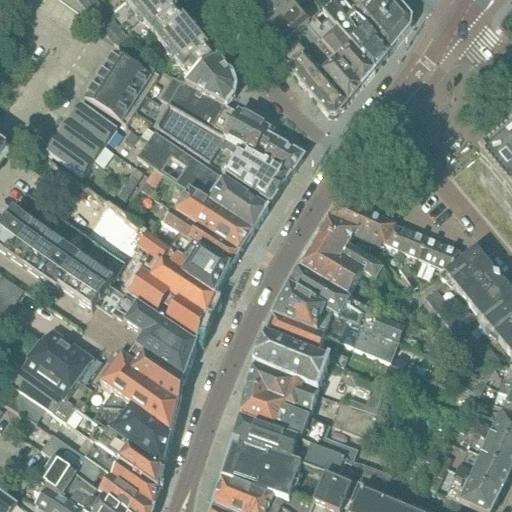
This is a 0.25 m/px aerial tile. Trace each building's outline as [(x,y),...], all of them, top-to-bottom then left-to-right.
[(91,0),(83,6),(88,13),(100,4),(96,0),(91,0)] [(123,0),(191,83),(219,62),(218,60),(215,63),(209,55),(211,53),(185,21),(182,23),(177,17),(180,15),(168,0),(123,0)] [(230,0),(245,18),(266,0),(230,0)] [(266,0),(245,18),(260,36),(294,8),(288,0),(266,0)] [(413,20),(405,12),(395,0),(370,0),(368,2),(402,42),(411,30),(413,20)] [(389,57),(402,42),(368,2),(362,7),(352,15),(360,24),(389,57)] [(105,11),(100,4),(88,13),(94,20),(105,11)] [(334,5),(323,14),(329,21),(375,74),(389,57),(360,24),(352,31),(345,22),(346,21),(334,5)] [(298,36),(308,27),(309,26),(294,8),(260,36),(275,55),(291,41),(298,36)] [(317,14),(312,9),(305,14),(310,20),(317,14)] [(94,20),(99,27),(111,18),(105,11),(94,20)] [(116,25),(111,18),(99,27),(104,34),(116,25)] [(322,45),(336,61),(362,90),(375,74),(329,21),(320,28),(314,22),(309,26),(308,27),(318,40),(322,45)] [(112,37),(113,38),(122,32),(116,25),(104,34),(108,39),(112,37)] [(122,32),(113,38),(116,43),(114,46),(117,47),(127,38),(122,32)] [(304,90),(321,76),(327,70),(309,48),(298,36),(291,41),(275,55),(304,90)] [(133,46),(127,38),(117,47),(126,52),(133,46)] [(327,70),(321,76),(347,107),(362,90),(336,61),(322,45),(318,40),(309,48),(327,70)] [(137,72),(114,57),(85,104),(126,130),(159,79),(140,67),(137,72)] [(191,83),(186,87),(226,110),(235,98),(236,95),(236,91),(236,88),(235,84),(233,81),(231,78),(219,62),(191,83)] [(336,120),(347,107),(321,76),(304,90),(329,120),(336,120)] [(173,79),(160,101),(169,106),(167,109),(168,109),(169,107),(182,85),(173,79)] [(186,87),(182,85),(169,107),(225,141),(237,116),(226,110),(186,87)] [(156,129),(208,165),(225,141),(169,107),(168,109),(156,129)] [(70,124),(106,149),(117,133),(82,108),(70,124)] [(257,159),(267,138),(270,134),(237,116),(225,141),(229,143),(257,159)] [(70,124),(59,140),(94,165),(106,149),(70,124)] [(122,143),(130,148),(136,138),(129,133),(122,143)] [(253,235),(268,212),(223,182),(154,133),(137,159),(189,193),(208,205),(253,235)] [(304,159),(267,138),(257,159),(291,179),(304,159)] [(59,140),(47,156),(82,181),(94,165),(59,140)] [(291,179),(257,159),(229,143),(225,150),(234,156),(236,153),(239,155),(228,173),(224,170),(221,174),(271,207),(291,179)] [(511,224),(511,151),(476,182),(484,192),(485,191),(486,193),(487,193),(506,215),(506,216),(507,218),(511,224)] [(140,183),(131,178),(125,187),(133,193),(140,183)] [(156,193),(146,186),(141,193),(152,200),(156,193)] [(133,193),(125,187),(118,198),(126,203),(133,193)] [(253,235),(208,205),(189,193),(175,216),(239,256),(246,244),(253,235)] [(328,225),(357,236),(358,237),(366,217),(339,205),(328,225)] [(108,209),(89,235),(127,261),(145,235),(108,209)] [(14,213),(0,233),(0,255),(57,295),(59,291),(92,314),(114,284),(14,213)] [(188,244),(200,252),(230,271),(239,256),(175,216),(171,213),(163,226),(179,236),(189,242),(188,244)] [(366,217),(358,237),(385,248),(393,229),(366,217)] [(154,235),(158,228),(148,221),(143,229),(154,235)] [(322,235),(300,272),(350,300),(352,297),(359,284),(363,277),(374,284),(375,283),(382,273),(379,269),(348,251),(357,236),(328,225),(322,235)] [(393,229),(385,248),(418,263),(426,243),(393,229)] [(145,235),(138,245),(160,261),(159,262),(163,265),(151,281),(181,303),(206,320),(215,301),(182,279),(191,266),(169,251),(145,235)] [(222,287),(230,271),(200,252),(188,244),(189,242),(179,236),(169,251),(191,266),(182,279),(215,301),(222,287)] [(426,243),(418,263),(447,276),(452,272),(451,272),(460,256),(426,243)] [(476,252),(452,272),(447,276),(444,278),(511,361),(511,295),(503,285),(500,284),(495,277),(494,274),(476,252)] [(406,282),(413,277),(406,268),(399,273),(406,282)] [(300,272),(289,292),(337,322),(339,323),(347,310),(359,318),(355,329),(397,346),(405,326),(350,300),(300,272)] [(143,276),(128,298),(167,324),(198,345),(206,320),(181,303),(151,281),(143,276)] [(421,287),(413,277),(406,282),(413,292),(421,287)] [(0,284),(7,290),(10,286),(1,279),(0,280),(0,284)] [(21,300),(24,295),(15,290),(12,294),(21,300)] [(324,341),(389,367),(397,346),(337,322),(289,292),(274,320),(324,341)] [(10,298),(18,304),(21,300),(12,294),(10,298)] [(447,328),(456,320),(435,294),(426,302),(447,328)] [(10,298),(7,302),(15,308),(18,304),(10,298)] [(126,301),(112,322),(142,342),(142,341),(144,342),(145,341),(189,372),(198,349),(196,348),(151,318),(126,301)] [(7,302),(4,306),(12,311),(15,308),(7,302)] [(10,315),(12,311),(4,306),(1,309),(10,315)] [(10,315),(1,309),(0,311),(0,314),(7,319),(10,315)] [(274,320),(265,340),(317,360),(321,350),(324,341),(274,320)] [(468,354),(472,350),(477,345),(456,320),(447,328),(468,354)] [(93,340),(104,338),(102,331),(78,337),(81,350),(95,347),(93,340)] [(40,349),(22,375),(66,404),(81,384),(80,384),(85,377),(94,365),(88,360),(84,358),(84,357),(72,349),(65,344),(65,343),(62,341),(62,342),(59,339),(53,335),(42,350),(40,349)] [(265,340),(254,370),(318,394),(328,365),(317,360),(265,340)] [(189,372),(145,341),(144,342),(142,341),(142,342),(135,353),(127,364),(135,369),(129,378),(162,400),(166,393),(181,400),(184,385),(189,372)] [(478,345),(472,350),(485,365),(495,357),(491,353),(488,355),(479,344),(478,345)] [(321,350),(317,360),(328,365),(341,370),(346,360),(321,350)] [(105,383),(101,389),(112,397),(112,398),(132,409),(172,440),(172,439),(181,400),(166,393),(162,400),(129,378),(135,369),(127,364),(122,360),(119,364),(112,374),(105,383)] [(486,387),(494,369),(486,365),(478,383),(486,387)] [(311,417),(318,394),(254,370),(247,392),(287,407),(285,411),(293,414),(295,411),(311,417)] [(511,375),(505,373),(499,393),(511,398),(511,375)] [(16,384),(12,389),(44,412),(67,427),(77,412),(66,404),(22,375),(21,376),(16,384)] [(478,405),(486,387),(478,383),(469,401),(478,405)] [(1,405),(34,427),(44,412),(12,389),(1,405)] [(325,441),(330,429),(310,421),(311,417),(295,411),(293,414),(285,411),(287,407),(247,392),(241,421),(302,443),(354,463),(358,454),(325,441)] [(494,412),(503,416),(511,420),(511,398),(499,393),(494,412)] [(93,424),(109,437),(112,439),(163,475),(172,440),(132,409),(112,398),(112,397),(93,424)] [(377,419),(339,407),(332,429),(370,441),(377,419)] [(511,448),(511,420),(503,416),(494,412),(489,409),(478,432),(511,448)] [(464,412),(460,422),(468,426),(472,416),(464,412)] [(338,482),(363,492),(384,500),(393,478),(354,463),(302,443),(241,421),(241,422),(234,444),(233,447),(234,447),(301,470),(301,469),(319,475),(338,482)] [(456,432),(464,435),(468,426),(460,422),(456,432)] [(468,454),(511,475),(511,472),(511,448),(478,432),(468,454)] [(109,437),(99,449),(159,493),(163,475),(112,439),(109,437)] [(46,491),(52,495),(67,473),(75,480),(89,491),(102,474),(85,461),(53,439),(42,455),(47,458),(32,481),(38,485),(46,491)] [(153,511),(159,493),(99,449),(95,446),(85,461),(102,474),(111,480),(153,511)] [(234,447),(222,482),(290,507),(294,499),(294,498),(292,497),(301,470),(234,447)] [(457,476),(500,497),(511,475),(468,454),(457,476)] [(448,473),(452,463),(444,460),(440,469),(448,473)] [(440,469),(439,472),(436,479),(444,483),(448,473),(440,469)] [(76,511),(118,511),(98,497),(89,491),(75,480),(67,473),(52,495),(76,511)] [(447,499),(474,511),(493,511),(500,497),(457,476),(446,499),(447,499)] [(111,480),(98,497),(118,511),(153,511),(111,480)] [(222,483),(218,508),(226,511),(280,511),(281,509),(285,511),(313,511),(315,507),(315,506),(294,499),(290,507),(222,482),(222,483)] [(315,506),(315,507),(313,511),(343,511),(352,493),(325,482),(315,506)] [(46,491),(36,507),(42,511),(76,511),(52,495),(46,491)] [(363,492),(354,511),(413,511),(384,500),(363,492)] [(14,511),(18,508),(13,505),(0,494),(0,511),(14,511)] [(474,511),(447,499),(441,511),(474,511)]
